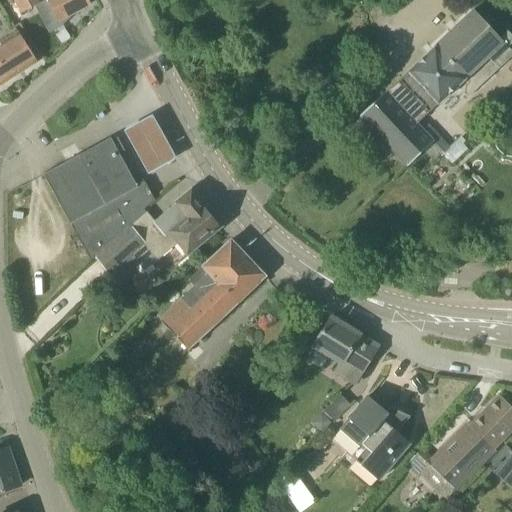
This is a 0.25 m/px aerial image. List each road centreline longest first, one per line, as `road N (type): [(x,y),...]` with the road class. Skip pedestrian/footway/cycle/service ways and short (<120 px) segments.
road 1 (tertiary): [(387,310),(322,280),(258,232),(201,160),(132,34)]
road 2 (residential): [(0,142),(67,73),(132,34)]
road 3 (residential): [(387,310),(403,340),(434,358),(511,372)]
road 4 (tertiary): [(511,335),(387,310)]
